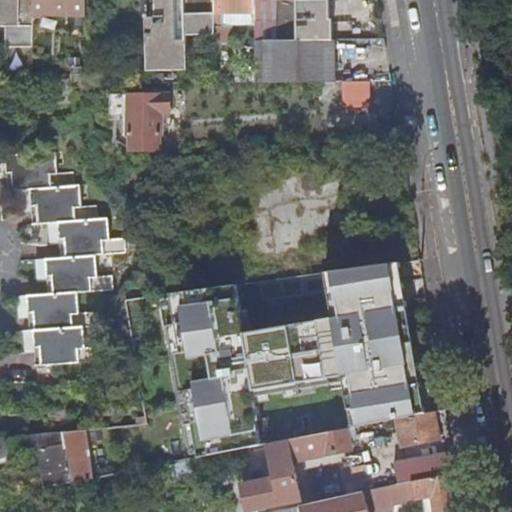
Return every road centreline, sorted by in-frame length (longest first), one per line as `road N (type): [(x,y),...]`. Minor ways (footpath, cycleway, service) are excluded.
road 1 (secondary): [(420,0),(509,511)]
road 2 (secondary): [(511,409),(446,0)]
